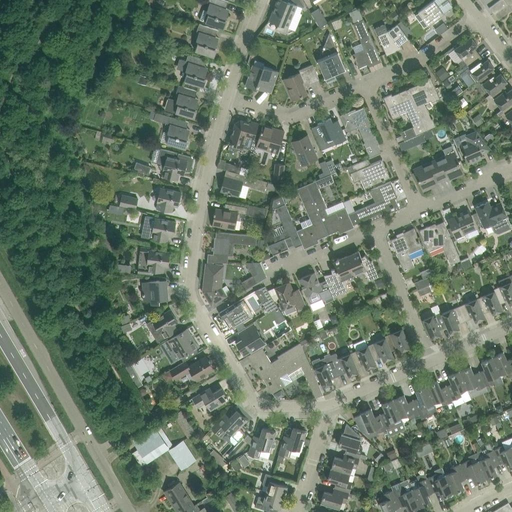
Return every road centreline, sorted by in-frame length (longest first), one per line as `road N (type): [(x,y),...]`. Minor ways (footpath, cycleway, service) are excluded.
road 1 (residential): [(335,404),(265,407),(253,400),(191,297),(189,266),(229,95)]
road 2 (unclassified): [(129,511),(0,283)]
road 3 (primary): [(82,482),(0,335)]
road 4 (residential): [(229,95),(298,115),(366,87)]
road 5 (residential): [(430,361),(372,231)]
road 6 (residential): [(418,211),(366,87)]
road 7 (residential): [(366,87),(425,57),(475,17)]
